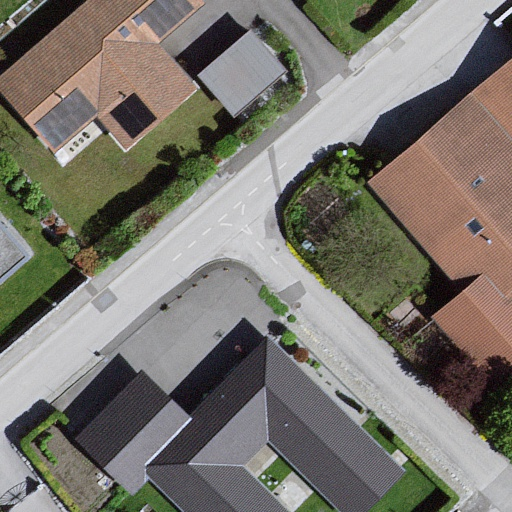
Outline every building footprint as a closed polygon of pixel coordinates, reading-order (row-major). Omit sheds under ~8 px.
[(196,0),(78,0),(0,69),(0,100),(56,163),(99,125),(125,154),(193,94),(148,43),(197,0),(196,0)] [(198,56),(232,98),(285,55),(251,13),(198,56)] [(420,134),(363,188),(453,297),(423,331),(493,402),(511,383),(511,293),(507,287),(511,282),(511,51),(468,101),(420,134)] [(0,287),(32,259),(0,222),(0,287)] [(353,511),(396,468),(267,344),(194,420),(138,366),(72,434),(134,494),(152,476),(189,511),(291,511),(243,465),(269,439),(344,511),(353,511)]
